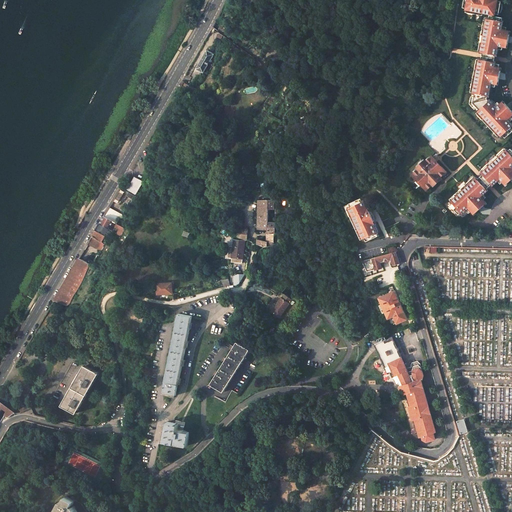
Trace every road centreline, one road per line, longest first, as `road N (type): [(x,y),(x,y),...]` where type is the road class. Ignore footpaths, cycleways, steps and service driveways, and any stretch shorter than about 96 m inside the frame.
road 1 (residential): [(117,420),(123,442),(116,482),(128,490),(194,454),(239,408),(273,390),(334,394),(403,448),(438,452),(451,430),(405,252),(426,241),(511,243)]
road 2 (primary): [(0,374),(217,0)]
road 3 (residential): [(117,420),(124,383),(105,299),(117,293),(170,303),(240,288),(252,244)]
road 4 (residential): [(0,436),(11,421),(29,417),(87,431),(117,420)]
